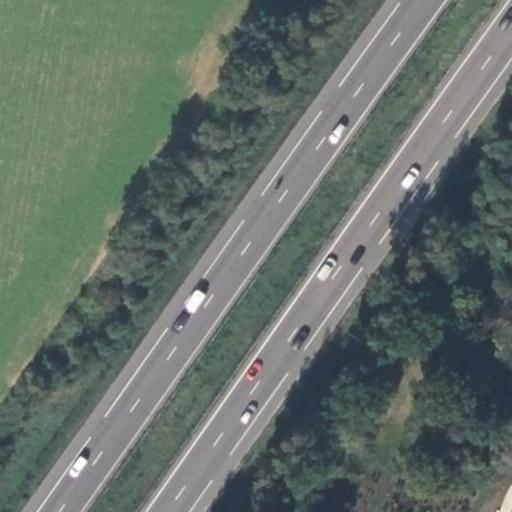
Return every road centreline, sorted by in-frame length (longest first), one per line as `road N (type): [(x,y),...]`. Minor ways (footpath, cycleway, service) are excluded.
road 1 (trunk): [(423,0),(56,511)]
road 2 (trunk): [(168,511),(511,28)]
